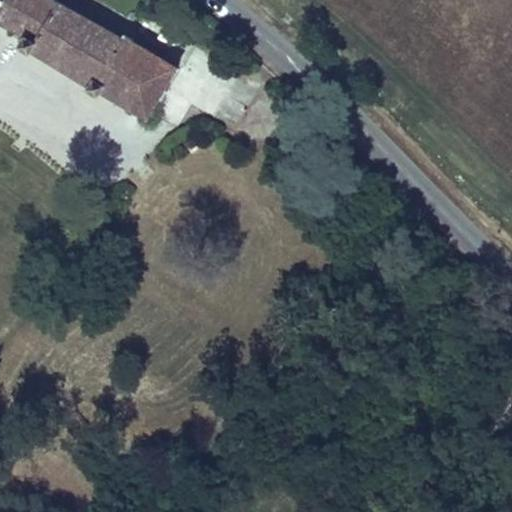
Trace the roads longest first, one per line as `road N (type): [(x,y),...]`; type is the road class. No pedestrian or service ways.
road 1 (tertiary): [(223,0),(511,264)]
road 2 (unknown): [(176,189),(45,154),(0,129)]
